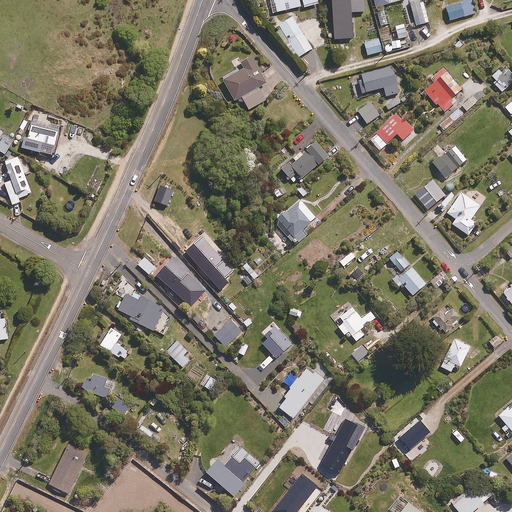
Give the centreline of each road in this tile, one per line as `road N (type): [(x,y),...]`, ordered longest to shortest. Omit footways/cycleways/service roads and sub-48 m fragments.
road 1 (residential): [(226,0),(460,264)]
road 2 (secondary): [(201,0),(88,271)]
road 3 (secondary): [(88,271),(0,452)]
